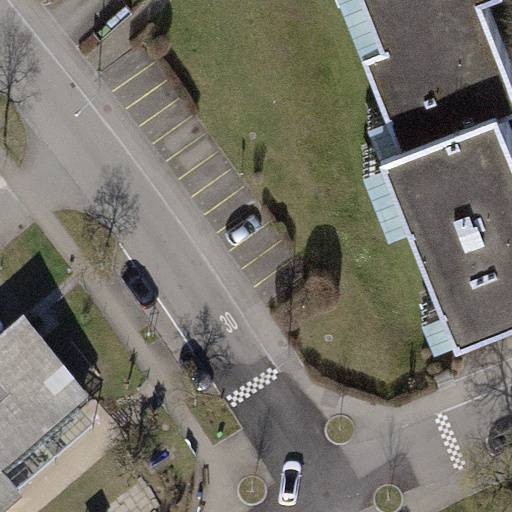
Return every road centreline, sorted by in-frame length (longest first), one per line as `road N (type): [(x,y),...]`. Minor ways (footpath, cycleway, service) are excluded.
road 1 (residential): [(0,32),(182,278),(282,431),(314,504)]
road 2 (residential): [(314,504),(511,416)]
